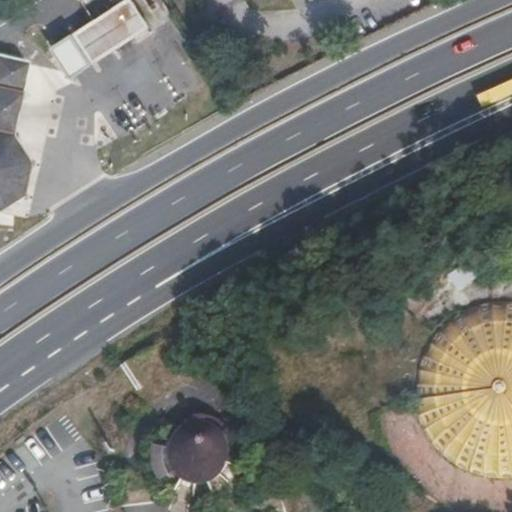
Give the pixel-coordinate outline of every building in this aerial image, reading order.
[(128,0),(117,7),(136,37),(152,26),(134,0),(128,0)] [(120,47),(136,37),(117,7),(101,18),(76,34),(95,63),(120,47)] [(0,87),(20,92),(27,61),(0,54),(0,87)] [(0,132),(10,135),(20,92),(0,87),(0,132)] [(28,161),(10,135),(0,132),(0,208),(20,197),(28,161)] [(511,480),(511,301),(510,302),(491,302),(469,308),(449,320),(433,336),(420,357),(417,372),(415,393),(418,416),(426,436),(437,452),(451,464),(462,471),(481,478),(501,482),(511,480)] [(175,507),(188,511),(193,500),(209,501),(227,494),(237,483),(246,467),(245,462),(230,456),(230,447),(226,437),(215,428),(205,424),(192,424),(180,431),(174,438),(159,433),(154,451),(156,467),(163,482),(175,492),(179,495),(175,507)]
